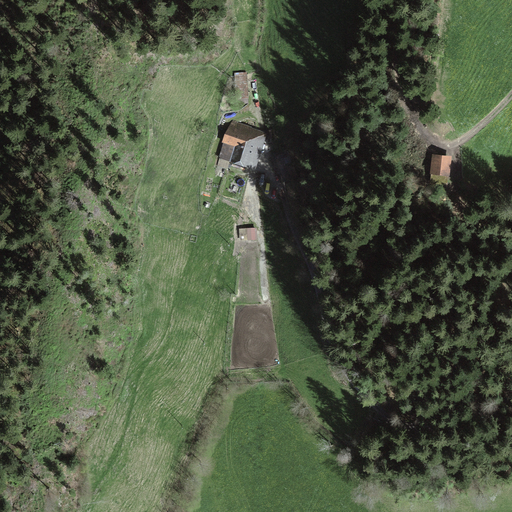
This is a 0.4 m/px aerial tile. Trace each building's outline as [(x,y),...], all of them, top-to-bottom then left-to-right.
[(246,74),(235,76),(237,103),(247,102),(247,96),(248,96),(246,74)] [(251,161),(254,150),(258,151),(260,143),(257,142),(259,136),(241,130),(242,125),(232,122),(224,132),(222,140),(223,140),(218,155),(226,158),(225,162),(242,167),(245,159),(251,161)] [(275,156),(284,182),(298,177),(289,151),(275,156)] [(448,158),(436,156),(434,171),(446,173),(448,158)] [(255,228),(247,227),(247,239),(255,239),(255,228)]
